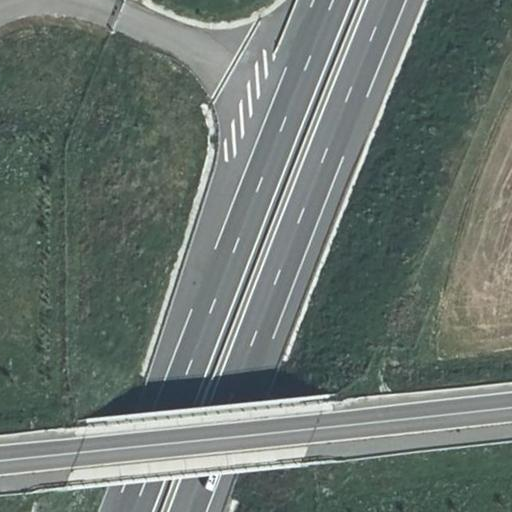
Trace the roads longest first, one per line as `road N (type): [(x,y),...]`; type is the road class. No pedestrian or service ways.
road 1 (motorway): [(330,0),(131,511)]
road 2 (motorway): [(186,511),(382,0)]
road 3 (tertiary): [(0,454),(511,402)]
